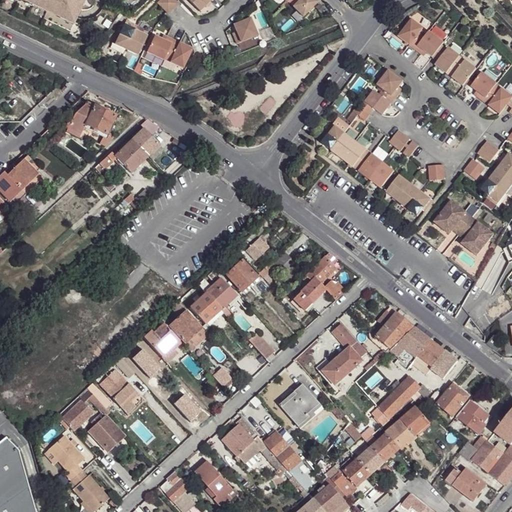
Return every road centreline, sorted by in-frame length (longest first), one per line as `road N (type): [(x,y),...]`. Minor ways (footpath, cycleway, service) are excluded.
road 1 (unclassified): [(121,511),(375,270)]
road 2 (tertiary): [(256,173),(155,109),(0,36)]
road 3 (unclassified): [(256,173),(383,8),(398,0)]
road 4 (tertiary): [(511,382),(375,270)]
road 5 (tertiary): [(375,270),(256,173)]
